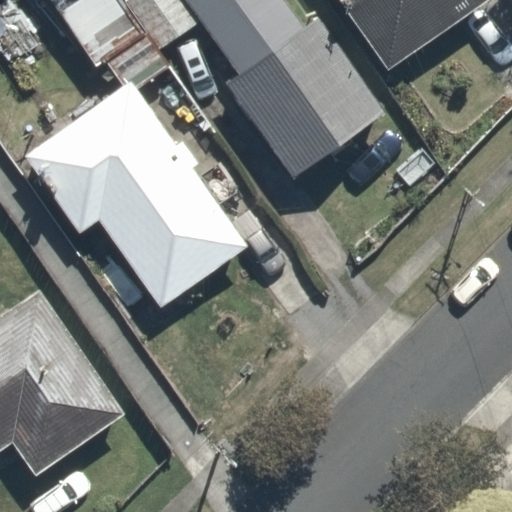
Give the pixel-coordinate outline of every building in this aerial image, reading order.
[(123,0),(53,0),(100,70),(112,62),(124,80),(201,29),(181,0),(126,0),(125,1),(123,0)] [(318,0),(192,0),(245,74),(231,84),(304,188),(402,119),(318,0)] [(341,0),(383,61),(390,57),(400,72),(499,4),(496,0),(341,0)] [(135,82),(29,160),(86,237),(107,223),(172,313),(269,242),(192,137),(181,145),(135,82)] [(0,461),(28,441),(51,472),(131,414),(42,292),(0,323),(0,461)]
